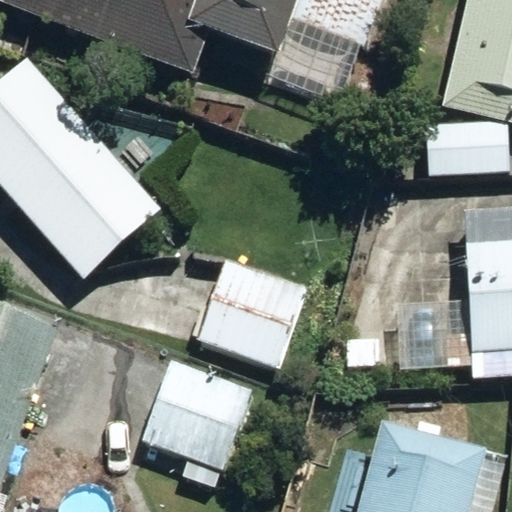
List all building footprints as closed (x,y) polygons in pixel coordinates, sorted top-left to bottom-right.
[(2,0),(196,73),(212,30),(286,58),(299,24),(366,51),(384,0),(2,0)] [(511,123),(511,0),(474,0),(449,108),(511,123)] [(0,92),(0,179),(90,280),(166,211),(33,63),(0,92)] [(436,175),(511,173),(511,124),(435,126),(436,175)] [(511,210),(474,212),(480,351),(511,350),(511,210)] [(202,342),(280,369),(307,286),(229,260),(202,342)] [(0,504),(61,331),(0,309),(0,504)] [(350,367),(382,368),(381,342),(350,343),(350,367)] [(148,442),(227,470),(254,391),(176,363),(148,442)] [(475,428),(511,430),(511,390),(477,390),(475,428)] [(477,511),(493,452),(388,425),(365,511),(477,511)]
